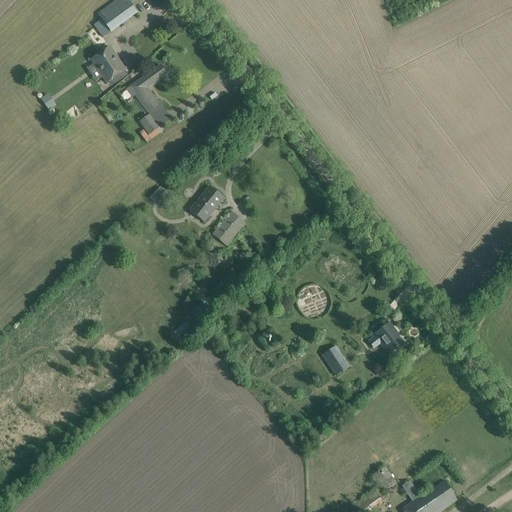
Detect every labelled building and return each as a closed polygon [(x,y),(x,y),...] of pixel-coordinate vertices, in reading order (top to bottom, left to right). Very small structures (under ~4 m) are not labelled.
[(127,0),(116,0),(116,1),(98,14),(102,19),(94,25),(103,37),(137,13),(127,0)] [(125,70),(110,47),(91,60),(106,83),(125,70)] [(167,74),(160,65),(126,90),(132,98),(135,96),(147,113),(159,105),(147,88),(167,74)] [(128,75),(125,70),(113,78),(117,83),(128,75)] [(46,110),(54,105),(48,93),(40,98),(46,110)] [(149,114),(139,122),(149,135),(160,128),(149,114)] [(167,194),(160,187),(150,198),(157,205),(167,194)] [(207,188),(201,196),(187,213),(202,225),(222,200),(207,188)] [(245,224),(231,213),(213,235),(226,246),(245,224)] [(283,236),(263,214),(254,222),(274,244),(283,236)] [(156,246),(167,236),(162,231),(151,241),(156,246)] [(203,302),(192,310),(196,315),(207,306),(203,302)] [(193,331),(191,328),(187,322),(179,328),(184,335),(185,337),(193,331)] [(397,334),(389,323),(376,333),(378,335),(369,342),(374,348),(383,341),(391,352),(402,343),(396,334),(397,334)] [(336,346),(322,355),(335,376),(349,367),(336,346)] [(396,483),(384,467),(371,476),(379,488),(344,511),(364,511),(381,501),(382,501),(387,498),(383,492),(396,483)] [(410,480),(402,485),(413,502),(402,509),(403,511),(438,511),(457,500),(444,481),(420,496),(410,480)]
